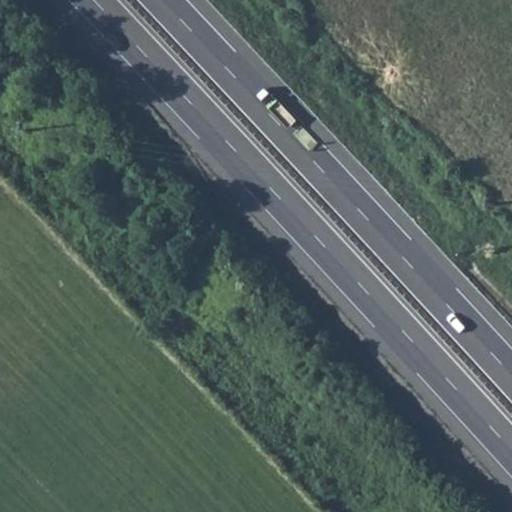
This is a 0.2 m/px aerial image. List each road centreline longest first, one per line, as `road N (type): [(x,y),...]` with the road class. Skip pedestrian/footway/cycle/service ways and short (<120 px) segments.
road 1 (motorway): [(95,0),(511,450)]
road 2 (motorway): [(511,375),(163,0)]
